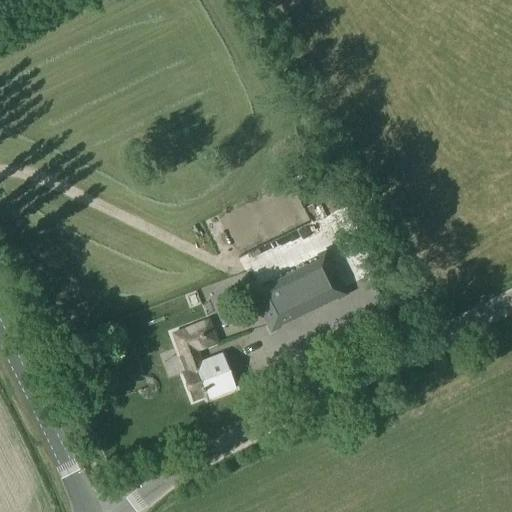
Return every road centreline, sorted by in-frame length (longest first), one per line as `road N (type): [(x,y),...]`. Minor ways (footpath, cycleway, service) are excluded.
road 1 (unclassified): [(129,511),(192,463),(511,302)]
road 2 (unclassified): [(83,511),(0,337)]
